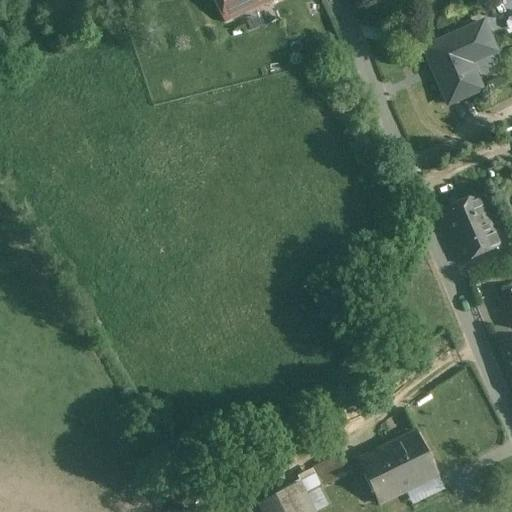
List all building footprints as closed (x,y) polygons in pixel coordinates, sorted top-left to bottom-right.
[(215,0),(225,22),(271,0),(215,0)] [(484,21),(426,47),(450,102),(482,88),(471,62),(497,50),(484,21)] [(480,192),(458,201),(456,196),(447,200),(450,205),(440,210),(461,263),(503,244),(480,192)] [(511,289),(500,295),(511,324),(511,289)] [(511,345),(501,349),(511,385),(511,345)] [(417,432),(358,461),(379,504),(439,475),(438,474),(417,433),(418,433),(417,432)] [(338,456),(314,467),(323,486),(348,476),(338,456)] [(312,468),(298,474),(315,510),(329,504),(312,468)] [(313,511),(299,483),(256,505),(260,511),(313,511)]
